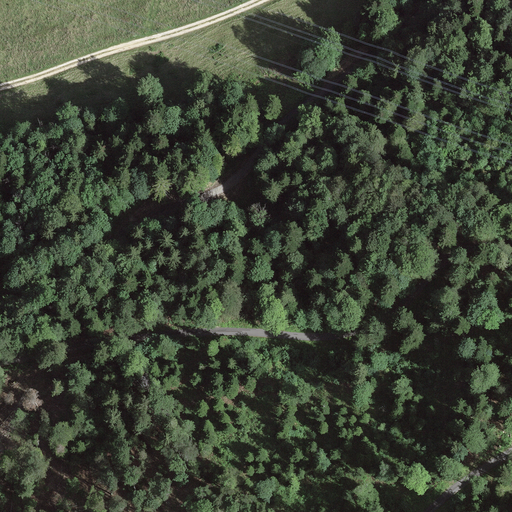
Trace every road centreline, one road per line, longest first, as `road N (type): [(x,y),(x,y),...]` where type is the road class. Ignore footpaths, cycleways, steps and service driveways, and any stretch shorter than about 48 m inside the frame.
road 1 (track): [(511,243),(470,246),(446,258),(392,314),(361,329),(134,337),(0,362)]
road 2 (residential): [(0,307),(156,213),(229,182),(290,117),(403,39),(435,0)]
road 3 (track): [(0,86),(263,0)]
